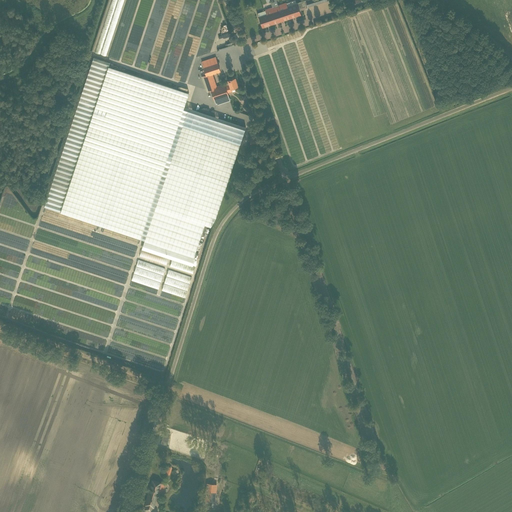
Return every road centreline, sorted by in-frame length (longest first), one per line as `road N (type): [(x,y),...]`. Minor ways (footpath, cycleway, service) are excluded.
road 1 (unclassified): [(130,511),(220,232),(237,203),(283,177)]
road 2 (unclassified): [(283,177),(511,88)]
road 3 (track): [(0,325),(169,391)]
road 4 (unclassified): [(283,177),(240,42)]
road 5 (unclassified): [(240,42),(360,0)]
